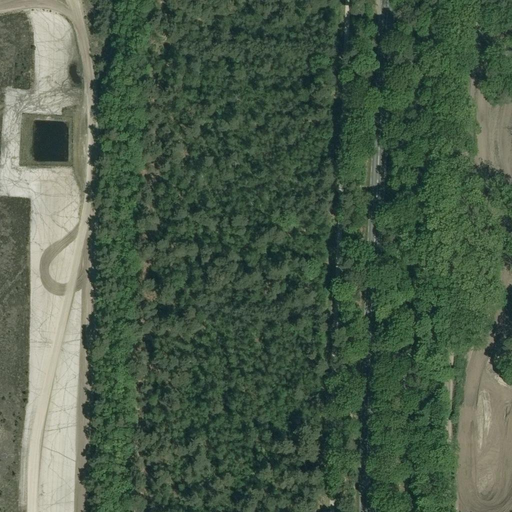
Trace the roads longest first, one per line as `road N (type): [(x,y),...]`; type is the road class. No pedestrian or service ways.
road 1 (track): [(477,0),(446,511)]
road 2 (secondary): [(367,511),(388,0)]
